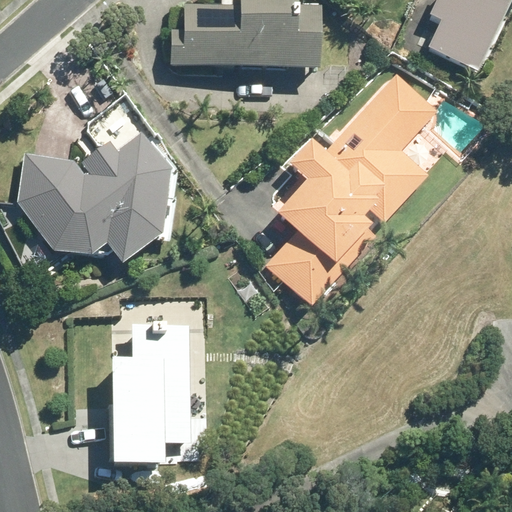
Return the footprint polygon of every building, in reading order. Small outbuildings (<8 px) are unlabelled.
[(289,0),(234,0),(234,8),(180,6),(177,32),(166,31),(164,68),(313,72),(315,10),(289,11),(289,0)] [(435,23),(422,52),(473,75),(510,0),(431,0),(424,18),(435,23)] [(282,168),(299,186),(268,216),(289,237),(260,268),(305,311),(369,240),(360,231),(362,229),(355,222),(364,213),(379,226),(422,180),(395,155),(432,114),(391,76),(319,158),(305,143),(282,168)] [(20,157),(13,205),(49,254),(86,259),(102,248),(116,269),(152,243),(165,244),(174,178),(155,153),(152,155),(137,136),(113,155),(106,145),(78,165),(85,177),(78,177),(69,164),(20,157)] [(9,222),(0,227),(0,234),(8,247),(20,240),(9,222)] [(126,364),(101,364),(102,470),(157,470),(157,446),(186,445),(184,329),(126,330),(126,364)]
